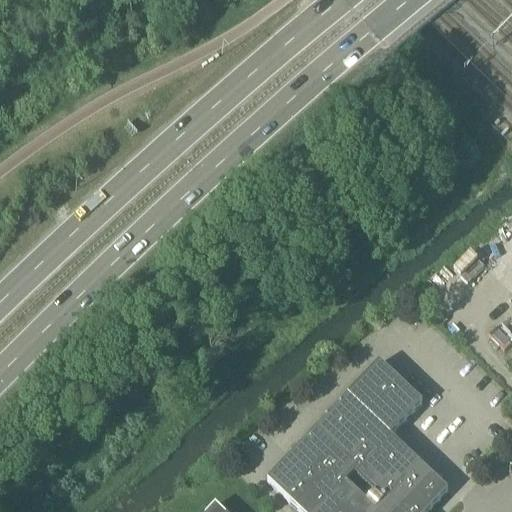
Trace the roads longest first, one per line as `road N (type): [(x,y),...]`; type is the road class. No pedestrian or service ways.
road 1 (primary): [(0,383),(408,0)]
road 2 (primary): [(337,0),(0,308)]
